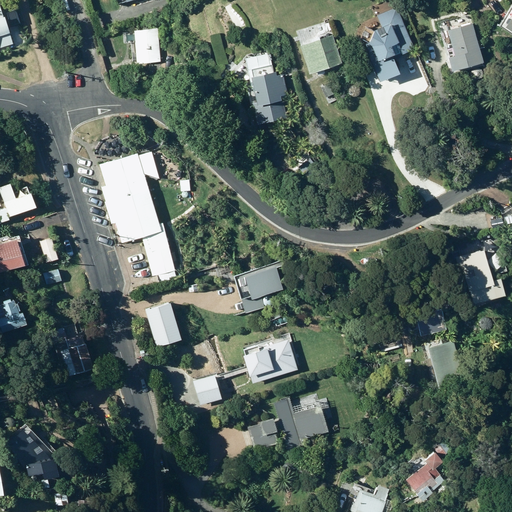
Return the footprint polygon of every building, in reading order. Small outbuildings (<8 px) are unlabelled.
[(233,2),(225,7),(237,28),(245,23),(233,2)] [(364,46),(379,84),(399,76),(392,59),(414,50),(397,8),(377,16),(382,29),(373,33),(365,29),(359,39),(368,45),(364,46)] [(511,15),(503,29),(511,34),(511,15)] [(0,49),(15,45),(12,35),(14,35),(8,18),(0,20),(0,49)] [(160,63),(158,29),(149,29),(148,24),(140,24),(140,31),(133,31),(133,36),(125,37),(125,43),(134,42),(135,54),(131,55),(131,63),(135,63),(135,65),(160,63)] [(483,64),(472,25),(447,31),(454,57),(447,60),(450,73),(483,64)] [(299,47),(309,75),(341,64),(334,43),(339,41),(337,34),(319,40),(318,37),(311,40),(312,43),(299,47)] [(281,66),(285,78),(293,75),(289,63),(281,66)] [(287,96),(283,76),(275,77),(275,74),(272,74),(271,66),(248,71),(251,89),(253,89),(256,104),(251,104),(256,125),(286,119),(282,101),(280,101),(279,97),(287,96)] [(174,271),(164,230),(161,231),(143,175),(159,181),(150,152),(137,156),(136,152),(98,165),(105,187),(100,188),(105,203),(104,203),(111,225),(115,224),(122,244),(143,237),(148,253),(146,254),(153,278),(174,271)] [(321,174),(310,159),(298,168),(310,183),(321,174)] [(29,189),(16,193),(14,186),(3,190),(8,209),(0,211),(0,217),(2,225),(13,222),(12,217),(40,209),(36,195),(32,197),(29,189)] [(498,235),(506,233),(503,223),(495,225),(498,235)] [(54,239),(41,243),(49,264),(61,260),(54,239)] [(0,273),(28,267),(22,241),(0,246),(0,273)] [(481,303),(503,298),(499,281),(492,283),(490,274),(483,250),(455,258),(458,269),(461,268),(469,294),(478,292),(481,303)] [(243,280),(251,302),(282,291),(274,269),(243,280)] [(47,285),(64,282),(61,270),(44,273),(47,285)] [(0,321),(3,334),(31,327),(27,314),(22,316),(18,303),(14,304),(13,301),(6,303),(6,305),(0,306),(0,321)] [(69,338),(77,336),(74,323),(66,325),(69,338)] [(59,342),(68,339),(65,328),(56,331),(59,342)] [(247,376),(250,375),(253,382),(301,368),(290,332),(242,347),(244,352),(240,353),(247,376)] [(97,369),(89,345),(88,346),(85,336),(68,341),(69,343),(60,345),(70,375),(78,373),(78,375),(97,369)] [(453,339),(426,346),(438,391),(465,384),(453,339)] [(214,374),(193,380),(200,405),(222,399),(214,374)] [(299,441),(327,433),(320,407),(292,415),(287,399),(273,404),(277,418),(258,424),(258,425),(247,429),(254,452),(278,445),(275,435),(276,434),(275,432),(281,430),(287,450),(301,446),(299,441)] [(375,427),(364,428),(365,438),(376,437),(375,427)] [(424,503),(440,488),(435,483),(442,478),(438,473),(435,476),(432,473),(442,463),(433,454),(423,463),(424,464),(404,482),(424,503)] [(43,465),(47,481),(62,478),(58,462),(43,465)] [(388,511),(390,509),(384,507),(386,502),(360,494),(360,495),(354,493),(347,511),(388,511)] [(57,507),(71,506),(70,495),(57,496),(57,507)] [(92,511),(92,500),(79,500),(80,511),(92,511)]
